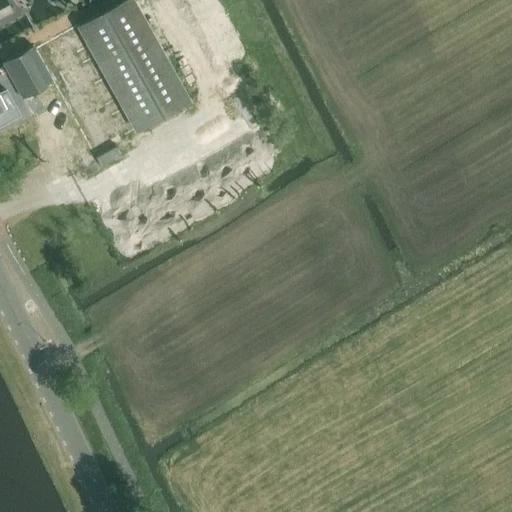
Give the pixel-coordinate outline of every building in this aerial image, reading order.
[(0,0),(0,25),(23,13),(15,0),(0,0)] [(137,131),(189,103),(132,1),(80,29),(136,130),(137,131)] [(32,46),(2,62),(21,97),(52,81),(32,46)] [(0,125),(19,115),(6,90),(0,93),(0,125)] [(58,123),(86,177),(126,157),(98,103),(58,123)]
